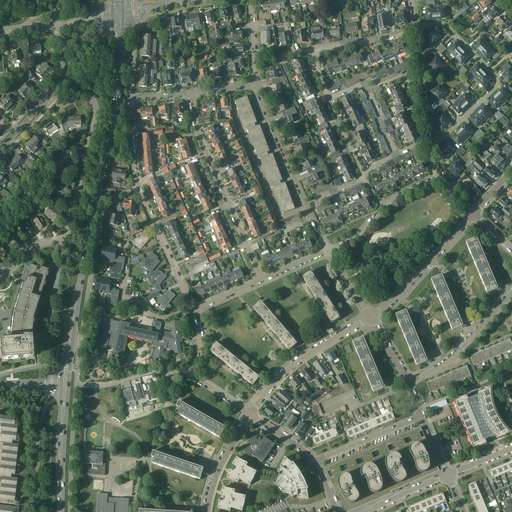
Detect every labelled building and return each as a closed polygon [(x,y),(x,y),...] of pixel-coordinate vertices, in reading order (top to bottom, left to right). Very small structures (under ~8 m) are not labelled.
[(283,0),(280,0),(275,1),(277,9),(285,8),(283,0)] [(480,2),(478,4),(482,10),(491,3),(490,2),(490,1),(489,0),(483,0),(480,0),(479,1),(480,2)] [(270,10),(269,2),(261,3),(262,12),(270,10)] [(241,14),(240,7),(233,8),(235,15),(237,15),(238,20),(241,19),(240,14),(241,14)] [(435,7),(435,10),(436,10),(437,19),(446,18),(446,16),(449,15),(448,10),(445,10),(445,9),(440,9),(440,7),(435,7)] [(464,8),(457,13),(460,16),(466,10),(464,8)] [(491,19),(492,17),(493,19),(499,13),(497,11),(498,10),(496,8),(495,8),(492,10),(489,12),(490,12),(489,14),(488,15),(491,19)] [(221,9),(221,10),(220,10),(221,19),(225,18),(225,21),(228,20),(228,18),(228,17),(226,9),(223,10),(223,9),(221,9)] [(396,17),(397,24),(404,23),(405,23),(404,19),(405,19),(404,10),(403,10),(400,11),(400,10),(400,11),(400,13),(397,14),(397,13),(397,17),(396,17)] [(427,20),(437,19),(436,10),(435,10),(426,10),(427,20)] [(207,13),(205,13),(206,17),(207,17),(208,20),(209,20),(209,23),(214,23),(213,20),(214,19),(213,12),(207,13)] [(389,14),(378,16),(381,29),(391,27),(389,14)] [(193,24),(194,24),(192,16),(192,15),(189,16),(189,17),(185,17),(186,22),(185,22),(186,25),(187,25),(187,29),(194,27),(193,24)] [(199,15),(192,16),(194,24),(193,24),(194,26),(200,25),(199,23),(200,23),(199,20),(201,20),(200,17),(199,17),(199,15)] [(367,22),(362,23),(363,32),(371,30),(371,26),(374,25),(373,17),(366,18),(367,22)] [(500,27),(507,21),(505,19),(504,17),(503,17),(500,19),(496,22),(500,27)] [(178,18),(171,19),(173,28),(173,32),(181,31),(181,26),(179,26),(178,18)] [(507,21),(500,27),(498,28),(501,32),(503,30),(510,24),(507,21)] [(357,23),(345,26),(346,33),(358,31),(357,23)] [(273,26),(266,27),(267,33),(261,33),(262,45),(268,45),(269,45),(269,44),(270,44),(270,36),(275,35),(273,26)] [(329,26),(325,27),(326,31),(329,30),(330,38),(340,36),(338,26),(329,28),(329,26)] [(312,34),(313,34),(313,35),(311,36),(312,41),(320,39),(320,38),(324,38),(323,31),(321,31),(320,28),(311,29),(312,34)] [(306,30),(297,32),(299,44),(306,42),(305,36),(307,36),(306,30)] [(433,44),(440,37),(433,30),(426,37),(433,44)] [(232,39),(233,39),(234,41),(237,40),(237,39),(243,39),(242,38),(243,38),(243,35),(242,35),(242,32),(233,33),(232,33),(232,39)] [(289,33),(280,34),(282,47),(291,45),(289,33)] [(150,42),(150,39),(151,35),(142,34),(141,45),(150,46),(150,42)] [(473,46),(480,53),(487,47),(487,46),(480,40),(473,46)] [(39,41),(28,43),(28,47),(29,47),(30,53),(41,51),(39,41)] [(396,60),(401,57),(396,44),(393,46),(394,48),(391,49),(395,57),(396,60)] [(398,44),(396,44),(401,57),(407,55),(406,53),(409,52),(405,44),(402,45),(402,44),(399,46),(398,44)] [(438,53),(444,47),(441,44),(435,50),(438,53)] [(449,50),(455,57),(462,50),(455,44),(449,50)] [(150,46),(141,45),(141,50),(140,50),(139,56),(140,56),(149,57),(149,52),(150,49),(150,46)] [(487,47),(480,53),(487,60),(494,53),(490,50),(492,48),(489,45),(487,46),(487,47)] [(438,53),(440,55),(446,49),(444,47),(438,53)] [(387,48),(384,49),(389,60),(395,57),(391,49),(388,51),(387,48)] [(383,62),(389,60),(384,49),(382,50),(383,53),(380,54),(382,60),(383,62)] [(18,52),(18,51),(17,51),(16,50),(15,51),(14,51),(14,52),(14,53),(11,53),(12,56),(11,56),(12,60),(13,60),(13,62),(14,64),(20,63),(20,61),(21,61),(20,56),(19,57),(18,52)] [(377,53),(373,54),(377,62),(382,60),(380,54),(378,50),(376,51),(377,53)] [(469,57),(462,50),(455,57),(462,64),(469,57)] [(356,53),(354,54),(358,64),(361,63),(361,64),(367,62),(364,56),(363,54),(361,55),(360,54),(357,55),(356,53)] [(352,57),(349,59),(352,67),(358,64),(354,54),(351,55),(352,57)] [(364,56),(367,62),(369,67),(372,66),(372,64),(377,62),(373,54),(368,57),(368,58),(366,59),(364,56)] [(294,64),(297,69),(305,65),(302,60),(301,60),(300,57),(292,61),(293,64),(294,64)] [(347,69),(352,67),(349,59),(346,60),(345,58),(343,59),(347,69)] [(244,68),(244,65),(243,59),(238,60),(239,64),(231,65),(232,71),(229,72),(229,76),(239,75),(239,71),(240,70),(240,69),(244,68)] [(331,64),(335,72),(336,74),(341,72),(338,64),(336,59),(334,60),(335,62),(331,64)] [(347,69),(343,59),(340,60),(341,62),(338,64),(341,72),(347,69)] [(441,71),(445,67),(448,64),(442,59),(440,62),(436,59),(429,65),(438,74),(441,71)] [(38,71),(39,72),(37,75),(42,79),(51,70),(49,68),(49,67),(47,64),(43,68),(41,67),(38,71)] [(335,72),(331,64),(326,66),(326,67),(323,69),(327,77),(330,75),(330,74),(335,72)] [(148,73),(148,70),(149,66),(140,65),(139,76),(148,76),(148,73)] [(297,69),(299,74),(305,72),(309,70),(308,68),(306,69),(305,65),(297,69)] [(215,78),(217,78),(217,79),(218,79),(218,80),(219,80),(220,79),(220,78),(222,77),(221,69),(220,69),(220,66),(215,67),(215,70),(214,70),(214,72),(214,76),(215,76),(215,78)] [(459,75),(465,69),(463,66),(456,72),(459,75)] [(475,81),(484,73),(477,66),(470,73),(474,76),(472,78),(475,81)] [(511,68),(502,76),(509,83),(511,80),(511,68)] [(34,78),(31,69),(26,70),(29,80),(34,78)] [(465,69),(459,75),(461,77),(467,71),(465,69)] [(200,70),(201,76),(199,76),(200,80),(202,80),(208,79),(206,70),(200,70)] [(172,85),(171,71),(163,72),(164,86),(172,85)] [(272,83),(285,80),(284,77),(279,78),(277,71),(266,73),(267,80),(272,79),(272,83)] [(297,75),(299,81),(309,76),(308,74),(306,75),(305,72),(299,74),(297,75)] [(484,73),(475,81),(478,84),(480,83),(483,86),(490,80),(484,73)] [(148,76),(139,76),(138,87),(147,87),(147,83),(147,80),(148,76)] [(310,79),(309,76),(299,81),(302,86),(310,83),(308,80),(310,79)] [(285,80),(272,83),(273,86),(269,87),(270,94),(281,92),(280,85),(286,84),(285,80)] [(25,99),(26,97),(31,92),(31,93),(33,91),(32,90),(33,90),(26,83),(18,92),(25,99)] [(302,86),(304,92),(314,87),(313,85),(311,86),(310,83),(302,86)] [(389,89),(391,94),(400,90),(398,84),(393,86),(392,84),(394,83),(386,86),(387,89),(389,89)] [(432,93),(439,100),(448,91),(445,88),(443,90),(439,86),(432,93)] [(305,98),(307,101),(312,98),(315,97),(314,95),(315,94),(313,91),(315,90),(314,87),(304,92),(307,97),(305,98)] [(503,89),(496,95),(504,104),(507,101),(506,99),(510,95),(503,89)] [(403,96),(400,90),(391,94),(394,100),(403,96)] [(342,106),(352,102),(355,101),(352,94),(340,99),(343,104),(342,105),(342,106)] [(457,99),(466,107),(472,101),(466,94),(462,98),(460,96),(457,99)] [(504,104),(496,95),(489,102),(496,109),(500,105),(501,107),(504,104)] [(8,96),(3,101),(10,107),(10,106),(11,106),(13,105),(12,104),(14,102),(12,100),(13,99),(10,97),(10,98),(8,96)] [(405,102),(403,96),(394,100),(396,106),(405,102)] [(245,129),(255,125),(255,124),(257,123),(247,97),(236,101),(246,127),(245,128),(245,129)] [(282,112),(284,115),(296,110),(294,106),(288,109),(284,98),(275,102),(277,107),(275,107),(278,114),(282,112)] [(313,101),(312,98),(307,101),(305,101),(307,104),(310,103),(313,108),(322,104),(319,98),(313,101)] [(466,107),(457,99),(454,102),(456,104),(452,107),(459,114),(466,107)] [(10,107),(3,101),(0,104),(0,108),(1,109),(2,108),(5,111),(6,111),(7,111),(8,109),(8,108),(10,107)] [(209,112),(209,109),(208,102),(201,103),(202,110),(206,110),(207,113),(209,112)] [(352,102),(342,106),(343,107),(344,107),(346,111),(347,110),(355,107),(352,102)] [(408,108),(405,102),(396,106),(394,107),(396,112),(398,111),(399,112),(402,110),(408,108)] [(313,108),(315,114),(324,110),(322,104),(313,108)] [(180,117),(183,116),(183,114),(183,113),(182,105),(181,105),(180,105),(178,105),(178,106),(176,106),(176,108),(175,108),(176,112),(177,114),(179,114),(180,117)] [(162,107),(159,108),(159,115),(166,115),(166,118),(169,118),(169,114),(169,106),(162,107)] [(347,110),(349,116),(358,112),(356,106),(355,107),(347,110)] [(484,107),(477,113),(484,120),(491,114),(484,107)] [(141,120),(147,119),(146,109),(140,109),(137,110),(138,114),(141,114),(141,120)] [(296,110),(284,115),(285,119),(281,120),(284,126),(294,122),(292,116),(297,113),(296,110)] [(327,115),(324,110),(315,114),(318,119),(327,115)] [(398,122),(407,118),(404,112),(403,113),(402,110),(399,112),(398,111),(396,112),(395,113),(396,116),(395,116),(398,122)] [(349,116),(352,122),(361,118),(358,112),(349,116)] [(477,127),(484,120),(477,113),(471,120),(477,127)] [(505,114),(502,118),(507,123),(510,120),(505,114)] [(316,127),(318,130),(324,127),(323,124),(330,121),(327,115),(318,119),(320,125),(316,127)] [(435,120),(437,122),(436,123),(442,130),(451,122),(448,118),(446,120),(443,116),(440,118),(438,117),(435,120)] [(66,118),(67,118),(64,119),(64,121),(59,121),(61,125),(63,130),(64,134),(68,133),(67,131),(66,127),(71,127),(72,127),(72,126),(80,125),(80,124),(81,124),(81,123),(80,123),(80,117),(71,118),(71,117),(66,118)] [(361,118),(352,122),(354,127),(356,127),(357,130),(364,127),(362,124),(364,124),(361,118)] [(400,128),(402,127),(409,124),(407,118),(398,122),(400,128)] [(58,130),(55,127),(55,126),(55,127),(52,123),(44,128),(46,130),(45,131),(48,136),(49,136),(48,135),(57,129),(57,130),(58,130)] [(402,127),(405,133),(414,129),(411,123),(409,124),(402,127)] [(255,125),(245,129),(246,131),(248,130),(258,156),(257,157),(258,158),(268,154),(268,153),(270,152),(260,125),(256,127),(255,125)] [(465,125),(459,131),(467,140),(470,137),(468,135),(472,132),(465,125)] [(209,135),(216,132),(213,126),(207,129),(208,132),(207,132),(208,135),(209,135)] [(322,135),(323,138),(332,134),(331,130),(332,129),(331,127),(329,128),(327,126),(324,127),(318,130),(319,133),(322,132),(323,135),(322,135)] [(354,134),(356,140),(366,136),(365,133),(363,134),(362,131),(365,130),(364,127),(357,130),(356,130),(357,133),(354,134)] [(416,134),(414,129),(405,133),(407,138),(407,139),(416,134)] [(467,140),(459,131),(452,138),(459,145),(462,141),(464,143),(467,140)] [(209,135),(212,141),(219,138),(216,132),(209,135)] [(295,141),(296,144),(308,139),(307,135),(301,138),(298,132),(288,136),(291,142),(295,141)] [(325,140),(327,143),(335,140),(337,139),(336,137),(334,138),(332,134),(323,138),(324,141),(325,140)] [(409,142),(410,144),(419,140),(416,134),(407,139),(407,138),(405,139),(406,143),(409,142)] [(357,145),(358,147),(360,146),(360,145),(367,142),(366,139),(367,139),(366,136),(356,140),(358,144),(357,145)] [(34,137),(29,142),(35,147),(36,145),(37,146),(40,142),(37,139),(35,137),(34,137)] [(179,148),(180,148),(188,145),(186,139),(182,140),(181,138),(176,140),(179,148)] [(212,141),(215,147),(221,144),(222,144),(220,138),(219,138),(212,141)] [(308,139),(296,144),(298,147),(294,149),(296,155),(307,151),(304,145),(310,142),(308,139)] [(337,143),(335,140),(327,143),(325,144),(326,146),(328,146),(329,149),(337,145),(339,145),(338,143),(337,143)] [(370,141),(367,142),(360,145),(360,146),(362,149),(360,150),(361,152),(371,148),(369,145),(371,144),(370,141)] [(27,150),(28,150),(31,152),(33,154),(37,149),(35,147),(29,142),(27,144),(27,143),(25,146),(25,147),(26,147),(25,148),(27,150)] [(440,150),(447,156),(450,153),(452,155),(455,151),(447,143),(440,150)] [(217,153),(224,150),(221,144),(215,147),(217,153)] [(188,145),(180,148),(182,153),(190,151),(188,145)] [(339,149),(337,145),(329,149),(328,149),(329,152),(330,151),(332,154),(329,156),(330,159),(334,157),(342,153),(340,154),(339,152),(342,150),(341,148),(339,149)] [(387,147),(381,150),(382,152),(383,151),(385,155),(390,153),(387,147)] [(58,163),(72,166),(75,152),(71,152),(71,151),(57,148),(55,155),(60,156),(58,163)] [(363,153),(365,157),(375,153),(374,150),(372,151),(371,148),(361,152),(362,154),(363,153)] [(220,159),(226,156),(230,155),(227,149),(224,150),(217,153),(220,159)] [(511,154),(506,149),(503,151),(505,153),(505,154),(511,159),(511,158),(511,154)] [(190,151),(182,153),(180,154),(181,156),(179,157),(180,160),(191,157),(190,151)] [(337,159),(339,165),(347,161),(345,155),(341,157),(340,154),(342,153),(334,157),(335,160),(337,159)] [(376,155),(375,153),(365,157),(368,163),(372,161),(372,163),(375,162),(374,160),(376,159),(374,156),(376,155)] [(270,187),(281,183),(280,181),(282,180),(273,154),(269,156),(268,154),(258,158),(258,160),(261,158),(271,185),(270,185),(270,187)] [(489,154),(484,159),(488,162),(494,157),(489,154)] [(495,158),(504,167),(505,167),(506,165),(507,164),(502,159),(498,155),(495,158)] [(17,156),(12,161),(17,166),(22,160),(17,156)] [(226,156),(220,159),(220,160),(219,160),(220,163),(221,163),(222,165),(229,162),(226,156)] [(504,167),(495,158),(492,162),(494,164),(500,170),(501,171),(501,170),(502,170),(503,169),(503,168),(504,167)] [(307,169),(309,173),(321,167),(319,164),(314,166),(311,160),(301,165),(303,171),(307,169)] [(471,160),(465,166),(468,169),(474,162),(471,160)] [(477,160),(474,164),(481,171),(485,167),(477,160)] [(17,166),(12,161),(7,166),(12,171),(17,166)] [(350,167),(347,161),(339,165),(342,171),(350,167)] [(424,161),(415,165),(419,174),(425,172),(424,169),(427,168),(424,161)] [(461,164),(459,166),(456,162),(449,169),(456,176),(464,167),(461,164)] [(186,174),(188,173),(195,169),(193,164),(183,168),(186,174)] [(410,169),(414,178),(416,178),(416,176),(419,174),(415,165),(413,166),(414,167),(410,169)] [(474,166),(472,168),(478,175),(481,172),(474,166)] [(321,167),(309,173),(310,176),(306,178),(309,184),(320,179),(317,173),(323,171),(321,167)] [(342,171),(344,176),(352,173),(350,167),(342,171)] [(489,167),(485,171),(487,173),(487,174),(493,179),(495,177),(496,177),(497,176),(496,175),(497,175),(491,169),(489,167)] [(230,177),(237,174),(234,168),(227,171),(228,173),(227,174),(229,177),(230,176),(230,177)] [(113,169),(111,177),(112,177),(111,182),(120,184),(120,181),(119,181),(120,178),(124,179),(125,172),(113,169)] [(198,175),(195,169),(188,173),(190,178),(198,175)] [(407,169),(404,170),(408,179),(412,178),(413,179),(414,178),(410,169),(407,170),(407,169)] [(404,181),(408,179),(404,170),(401,171),(402,173),(399,174),(403,184),(405,183),(404,181)] [(11,173),(8,176),(14,181),(17,178),(11,173)] [(230,177),(232,183),(242,179),(239,173),(237,174),(230,177)] [(352,173),(344,176),(347,182),(355,178),(352,173)] [(393,177),(398,187),(397,184),(400,183),(401,184),(403,184),(399,174),(396,175),(395,174),(392,175),(393,177)] [(190,178),(193,184),(200,181),(198,175),(190,178)] [(481,187),(483,185),(485,187),(486,186),(487,187),(488,185),(488,184),(489,183),(481,175),(474,181),(481,187)] [(388,181),(393,191),(395,190),(394,188),(398,187),(393,177),(391,178),(392,180),(388,181)] [(151,188),(157,185),(154,179),(148,182),(149,185),(148,185),(149,188),(150,187),(151,188)] [(232,183),(235,189),(242,186),(245,185),(242,179),(232,183)] [(193,184),(195,190),(203,186),(200,181),(193,184)] [(393,191),(388,181),(385,183),(385,181),(382,182),(386,192),(390,190),(391,192),(393,191)] [(63,202),(66,189),(67,189),(68,186),(52,182),(51,182),(53,183),(52,186),(52,188),(53,190),(59,191),(57,201),(63,202)] [(386,192),(382,182),(379,183),(380,185),(377,186),(377,188),(376,188),(377,191),(379,190),(380,194),(386,192)] [(475,188),(471,184),(468,182),(466,184),(469,187),(469,186),(471,187),(467,191),(470,194),(470,193),(476,198),(476,197),(477,197),(478,196),(478,195),(480,193),(475,188)] [(281,183),(270,187),(271,188),(274,187),(284,213),(295,209),(285,183),(281,184),(281,183)] [(151,188),(153,194),(160,191),(157,185),(151,188)] [(203,186),(195,190),(198,195),(205,192),(203,186)] [(242,186),(235,189),(234,190),(236,193),(237,192),(238,195),(245,192),(242,186)] [(153,194),(156,200),(162,197),(160,191),(153,194)] [(198,195),(200,201),(208,198),(205,192),(198,195)] [(360,201),(364,210),(370,207),(369,204),(372,203),(368,195),(365,196),(366,198),(360,201)] [(162,197),(156,200),(158,206),(165,203),(162,197)] [(200,201),(203,207),(210,203),(208,198),(200,201)] [(503,198),(499,203),(500,204),(505,208),(506,209),(510,205),(508,204),(509,203),(503,198)] [(242,208),(248,205),(246,199),(239,202),(240,205),(239,205),(240,208),(241,208),(242,208)] [(364,210),(360,201),(359,199),(354,201),(354,202),(359,212),(364,210)] [(134,216),(135,202),(134,202),(134,201),(130,201),(130,202),(129,202),(125,201),(124,207),(128,208),(127,216),(134,216)] [(353,215),(359,212),(354,202),(351,203),(352,204),(349,206),(353,215)] [(165,203),(158,206),(160,210),(161,212),(168,209),(165,203)] [(210,203),(203,207),(205,212),(213,209),(210,203)] [(56,209),(51,205),(44,214),(48,216),(49,215),(56,220),(60,214),(59,213),(58,212),(58,213),(55,210),(56,209)] [(242,208),(244,214),(253,211),(250,205),(248,205),(242,208)] [(347,218),(353,215),(349,206),(343,208),(347,218)] [(341,220),(342,220),(347,218),(343,208),(337,211),(338,213),(341,220)] [(498,216),(500,217),(501,218),(503,216),(500,214),(501,214),(500,213),(497,210),(495,208),(490,213),(496,219),(498,216)] [(503,211),(507,215),(509,217),(511,215),(506,209),(505,208),(503,211)] [(168,209),(161,212),(161,213),(160,213),(161,216),(163,216),(164,218),(170,215),(168,209)] [(244,214),(247,220),(255,217),(253,211),(244,214)] [(338,213),(332,216),(337,225),(343,222),(342,220),(341,220),(338,213)] [(112,215),(110,224),(118,226),(119,223),(118,223),(119,216),(116,215),(113,214),(113,215),(112,215)] [(212,223),(219,220),(216,214),(207,218),(210,224),(212,223)] [(509,224),(511,221),(506,215),(503,218),(509,224)] [(331,227),(337,225),(332,216),(327,218),(331,227)] [(247,220),(249,226),(256,223),(258,223),(255,217),(247,220)] [(39,218),(34,221),(36,223),(35,223),(40,229),(41,230),(43,228),(42,228),(45,226),(42,223),(43,222),(41,219),(40,220),(39,218)] [(325,230),(331,227),(327,218),(321,221),(325,230)] [(221,225),(219,220),(212,223),(210,224),(210,225),(210,226),(211,227),(212,227),(213,227),(214,229),(221,225)] [(169,230),(175,227),(173,221),(166,224),(167,226),(166,227),(167,230),(169,229),(169,230)] [(249,226),(252,232),(259,230),(256,223),(249,226)] [(34,234),(28,225),(22,229),(29,238),(34,234)] [(224,231),(221,225),(214,229),(215,231),(213,232),(214,235),(216,234),(217,234),(224,231)] [(169,230),(172,236),(178,233),(175,227),(169,230)] [(259,230),(252,232),(252,233),(251,233),(253,236),(254,236),(255,238),(261,236),(259,230)] [(226,237),(224,231),(217,234),(219,240),(226,237)] [(172,236),(174,242),(181,239),(178,233),(172,236)] [(138,238),(133,244),(140,249),(149,239),(146,236),(143,234),(139,239),(138,238)] [(21,244),(14,236),(8,241),(16,249),(21,244)] [(229,242),(226,237),(219,240),(217,241),(219,247),(220,246),(221,246),(229,242)] [(174,242),(177,248),(183,245),(181,239),(174,242)] [(302,240),(303,242),(306,250),(312,247),(309,239),(305,241),(305,239),(302,240)] [(487,293),(497,289),(498,292),(501,290),(499,286),(496,287),(476,239),(466,243),(487,293)] [(221,246),(220,246),(221,249),(223,248),(224,251),(231,248),(229,242),(221,246)] [(299,253),(306,250),(303,242),(296,245),(299,253)] [(2,244),(0,246),(0,252),(5,259),(11,253),(2,244)] [(104,244),(101,264),(103,258),(106,258),(106,262),(107,258),(110,259),(108,267),(112,268),(112,270),(111,270),(110,277),(121,279),(122,271),(121,270),(122,269),(124,269),(126,258),(115,256),(116,250),(119,251),(112,249),(112,246),(112,248),(108,247),(109,245),(108,245),(108,247),(104,246),(105,244),(104,244)] [(177,248),(179,254),(186,251),(183,245),(177,248)] [(293,256),(299,253),(296,245),(293,246),(291,245),(289,246),(293,256)] [(287,258),(293,256),(289,246),(283,249),(283,251),(287,258)] [(186,251),(179,254),(180,254),(179,254),(180,257),(181,257),(182,260),(189,257),(186,251)] [(287,258),(283,251),(277,254),(280,261),(287,258)] [(144,258),(141,261),(143,263),(142,265),(148,269),(151,272),(160,262),(157,259),(158,258),(152,253),(146,260),(144,258)] [(274,264),(280,261),(277,254),(270,256),(274,264)] [(267,267),(274,264),(270,256),(264,259),(267,267)] [(137,257),(131,259),(131,260),(132,263),(133,264),(134,265),(140,263),(139,260),(137,257)] [(37,266),(30,264),(26,276),(24,283),(23,282),(22,286),(21,286),(20,289),(21,289),(19,295),(18,295),(17,298),(18,299),(16,305),(15,304),(14,308),(15,308),(14,311),(15,312),(15,313),(14,315),(13,315),(13,318),(12,318),(12,322),(12,325),(12,328),(11,328),(10,331),(11,331),(11,335),(10,339),(6,339),(2,339),(2,340),(0,339),(0,360),(1,360),(4,360),(4,361),(7,360),(14,359),(14,360),(17,360),(17,359),(22,358),(22,359),(26,359),(26,358),(33,358),(31,343),(32,343),(32,340),(31,340),(31,337),(31,334),(32,334),(32,330),(32,327),(32,324),(33,324),(34,320),(33,320),(33,317),(34,314),(35,314),(36,311),(35,311),(37,305),(38,305),(39,302),(38,301),(40,295),(41,295),(42,292),(41,292),(46,276),(47,277),(48,273),(47,273),(48,270),(39,267),(38,270),(36,270),(37,266)] [(234,273),(231,274),(229,269),(225,270),(228,275),(231,283),(237,280),(234,273)] [(234,273),(237,280),(244,277),(241,270),(234,273)] [(158,271),(146,276),(150,284),(156,290),(157,293),(159,292),(162,291),(159,285),(164,279),(166,277),(164,275),(160,272),(158,271)] [(312,293),(321,287),(311,271),(303,277),(306,283),(309,287),(312,293)] [(231,283),(228,275),(221,278),(225,286),(231,283)] [(104,293),(108,293),(109,288),(110,282),(114,283),(114,282),(106,281),(107,278),(106,279),(103,279),(103,277),(103,279),(99,278),(99,276),(95,296),(96,296),(97,289),(101,290),(100,294),(101,290),(104,291),(104,293)] [(452,331),(462,327),(463,329),(466,328),(464,323),(461,324),(441,276),(431,280),(452,331)] [(225,286),(221,278),(218,280),(217,278),(214,279),(215,281),(218,289),(225,286)] [(208,284),(212,291),(218,289),(215,281),(208,284)] [(202,287),(205,294),(212,291),(208,284),(202,287)] [(196,292),(199,297),(205,294),(202,287),(201,285),(195,288),(195,290),(196,290),(195,291),(196,292)] [(318,302),(322,308),(331,303),(321,287),(312,293),(316,298),(318,302)] [(107,300),(112,301),(111,305),(117,306),(118,302),(120,291),(114,290),(115,289),(109,288),(108,293),(107,300)] [(161,298),(158,301),(167,310),(170,306),(167,304),(173,298),(171,296),(172,294),(169,291),(162,299),(161,298)] [(273,316),(266,308),(261,302),(253,308),(258,314),(261,318),(261,317),(266,323),(273,316)] [(331,303),(322,308),(326,314),(325,314),(328,318),(332,324),(340,318),(331,303)] [(98,319),(99,317),(103,308),(94,305),(90,316),(98,319)] [(405,311),(396,315),(417,366),(426,362),(427,364),(430,363),(428,358),(425,359),(405,311)] [(273,331),(277,337),(285,330),(273,316),(266,323),(270,328),(273,332),(273,331)] [(98,319),(94,328),(98,329),(103,318),(99,317),(98,319)] [(127,339),(125,338),(126,336),(153,342),(152,346),(156,347),(154,357),(162,359),(164,349),(168,350),(168,351),(170,351),(170,350),(172,351),(173,353),(181,352),(180,343),(180,342),(179,342),(179,339),(182,338),(182,337),(180,322),(172,323),(173,333),(171,333),(170,333),(169,333),(160,331),(161,323),(153,321),(151,329),(148,328),(147,331),(143,330),(143,331),(130,328),(130,324),(131,324),(122,322),(122,323),(112,321),(113,320),(105,318),(105,319),(103,326),(102,333),(101,333),(102,333),(100,340),(100,341),(99,348),(106,349),(107,346),(110,347),(114,348),(113,351),(116,352),(124,354),(124,353),(127,339)] [(96,329),(91,340),(94,342),(100,331),(96,329)] [(282,342),(285,346),(285,345),(289,351),(297,344),(285,330),(277,337),(282,342)] [(382,386),(364,343),(362,338),(353,342),(374,393),(385,388),(386,389),(390,387),(389,384),(386,384),(382,386)] [(503,342),(504,343),(507,352),(511,350),(511,344),(510,339),(510,340),(510,341),(507,342),(506,341),(503,342)] [(88,352),(90,353),(91,354),(97,343),(93,341),(88,352)] [(231,355),(225,350),(217,343),(210,351),(216,355),(215,356),(219,358),(225,363),(231,355)] [(507,352),(504,343),(500,345),(499,344),(496,345),(497,346),(501,355),(507,352)] [(490,348),(490,349),(494,358),(501,355),(497,346),(493,348),(493,347),(490,348)] [(483,351),(484,352),(487,360),(494,358),(490,349),(487,351),(486,349),(483,351)] [(476,354),(477,355),(481,363),(487,360),(484,352),(480,353),(479,352),(476,354)] [(88,365),(94,355),(91,354),(90,353),(85,363),(88,365)] [(333,353),(327,356),(328,358),(327,358),(328,360),(329,360),(333,366),(335,364),(333,361),(336,359),(333,353)] [(234,370),(239,374),(245,366),(231,355),(225,363),(230,367),(233,370),(234,370)] [(481,363),(477,355),(473,356),(473,355),(470,356),(474,366),(481,363)] [(320,360),(314,364),(321,376),(328,372),(320,360)] [(244,378),(248,381),(253,386),(260,378),(245,366),(239,374),(244,378)] [(460,369),(460,370),(464,379),(471,376),(467,366),(466,366),(467,367),(463,369),(463,368),(460,369)] [(308,382),(314,377),(307,368),(301,373),(308,382)] [(464,379),(460,370),(457,372),(456,370),(453,372),(453,373),(457,381),(464,379)] [(446,375),(447,376),(450,384),(457,381),(453,373),(450,374),(449,373),(446,375)] [(341,375),(336,378),(341,387),(346,383),(341,375)] [(440,378),(444,387),(450,384),(447,376),(443,377),(443,376),(440,377),(440,378)] [(291,382),(290,383),(297,390),(301,386),(299,384),(300,383),(295,378),(293,380),(292,380),(290,382),(291,382)] [(433,380),(433,381),(437,390),(444,387),(440,378),(437,380),(436,379),(433,380)] [(437,390),(433,381),(430,383),(429,382),(426,383),(430,393),(437,390)] [(149,384),(154,400),(158,399),(153,383),(149,384)] [(143,386),(137,388),(142,404),(147,402),(143,386)] [(492,440),(494,438),(493,436),(495,436),(498,439),(506,436),(506,435),(511,433),(510,432),(505,428),(505,427),(500,421),(497,415),(494,408),(492,402),(492,401),(491,395),(491,394),(491,387),(491,386),(486,388),(486,387),(478,391),(478,395),(468,399),(485,440),(490,438),(492,440)] [(277,396),(287,404),(291,399),(281,391),(280,392),(278,394),(278,395),(277,396)] [(468,399),(467,395),(458,399),(459,399),(454,401),(474,449),(479,446),(479,447),(487,444),(485,440),(468,399)] [(287,404),(277,396),(276,397),(276,396),(274,399),(273,401),(282,408),(287,404)] [(445,399),(430,406),(432,411),(448,405),(445,399)] [(180,401),(177,406),(179,408),(176,413),(220,438),(225,429),(227,430),(228,427),(224,425),(222,427),(181,404),(182,403),(180,401)] [(319,404),(311,401),(314,409),(320,407),(319,404)] [(268,406),(265,412),(271,416),(272,416),(274,418),(277,413),(275,411),(268,406)] [(386,414),(389,422),(395,419),(392,412),(393,411),(392,408),(388,409),(389,413),(386,414)] [(289,420),(285,426),(288,429),(289,428),(290,429),(297,419),(296,419),(298,416),(291,412),(286,419),(289,420)] [(389,422),(386,414),(382,416),(381,414),(379,415),(380,417),(383,424),(389,422)] [(0,491),(0,499),(14,501),(17,478),(11,478),(11,475),(14,475),(18,445),(12,444),(12,441),(15,442),(17,426),(14,426),(14,418),(1,417),(1,416),(0,415),(0,424),(2,425),(0,439),(3,440),(3,443),(0,442),(0,443),(3,444),(0,465),(0,473),(2,474),(2,477),(0,476),(2,477),(0,491)] [(374,419),(377,427),(383,424),(380,417),(377,418),(376,416),(373,417),(374,419)] [(361,419),(362,422),(363,424),(366,431),(372,429),(368,421),(365,423),(365,422),(364,418),(361,419)] [(377,427),(374,419),(371,420),(370,418),(368,419),(368,421),(372,429),(377,427)] [(301,423),(295,432),(302,437),(308,427),(301,423)] [(366,431),(363,424),(359,425),(358,423),(356,424),(357,426),(360,434),(366,431)] [(333,429),(329,431),(333,438),(339,436),(335,428),(337,428),(335,424),(331,426),(333,429)] [(360,434),(357,426),(354,428),(353,426),(350,427),(351,429),(354,436),(360,434)] [(392,491),(439,470),(421,427),(325,468),(344,511),(347,511),(393,493),(392,491)] [(354,436),(351,429),(348,430),(347,428),(345,429),(345,431),(349,439),(354,436)] [(333,438),(329,431),(326,432),(325,430),(323,431),(323,433),(324,433),(327,441),(333,438)] [(318,436),(321,443),(327,441),(324,433),(323,433),(320,435),(319,433),(317,433),(318,435),(318,436)] [(315,446),(321,443),(318,436),(314,437),(313,435),(311,436),(315,446)] [(253,460),(255,457),(263,462),(275,444),(264,437),(261,442),(252,436),(242,452),(253,460)] [(106,457),(103,457),(103,452),(81,451),(81,464),(87,464),(86,475),(105,476),(106,457)] [(201,468),(195,467),(177,460),(156,453),(156,452),(154,451),(152,457),(154,458),(152,463),(200,480),(203,470),(206,471),(207,468),(201,466),(201,468)] [(252,481),(255,476),(257,472),(246,467),(248,464),(237,458),(234,462),(233,465),(236,466),(234,471),(234,472),(230,470),(227,477),(238,483),(240,480),(250,485),(252,481)] [(300,472),(299,471),(297,468),(296,468),(297,468),(296,469),(292,466),(293,464),(289,462),(289,463),(284,461),(285,459),(284,459),(280,468),(282,469),(281,470),(278,471),(278,472),(279,474),(280,474),(283,472),(284,474),(282,477),(281,475),(280,475),(276,481),(279,486),(279,489),(282,491),(284,496),(291,495),(291,494),(291,492),(294,492),(295,494),(292,496),(293,498),(297,496),(298,496),(298,498),(307,499),(308,498),(306,498),(306,494),(307,493),(308,493),(307,489),(305,489),(305,484),(306,484),(304,480),(304,479),(303,480),(300,475),(299,475),(298,475),(297,473),(299,472),(300,472)] [(507,464),(501,466),(504,474),(508,472),(508,474),(511,474),(510,472),(507,464)] [(501,466),(495,469),(498,476),(502,475),(503,477),(505,476),(504,474),(501,466)] [(495,478),(498,476),(495,469),(489,471),(493,479),(491,479),(493,483),(496,481),(495,478)] [(478,488),(476,485),(478,484),(477,482),(468,486),(470,492),(478,488)] [(219,501),(219,504),(218,509),(230,511),(231,508),(243,511),(246,497),(234,494),(235,491),(229,489),(223,488),(221,495),(225,496),(224,498),(223,502),(219,501)] [(478,488),(470,492),(472,497),(480,494),(479,491),(481,490),(480,488),(478,488)] [(127,511),(129,499),(120,498),(120,500),(107,499),(107,494),(108,494),(98,493),(98,494),(99,494),(97,511),(127,511)] [(482,493),(480,494),(472,497),(475,503),(483,500),(481,496),(483,496),(482,493)] [(447,503),(446,502),(443,494),(437,496),(440,504),(443,502),(444,504),(447,503)] [(440,504),(437,496),(431,499),(434,506),(438,505),(440,509),(442,508),(440,504)] [(431,499),(425,501),(428,509),(432,507),(433,509),(434,511),(436,510),(435,508),(434,506),(431,499)] [(483,500),(475,503),(477,509),(485,506),(485,505),(483,502),(485,501),(484,499),(483,500)] [(423,511),(426,509),(427,511),(429,511),(428,509),(425,501),(419,503),(423,511)] [(419,503),(414,506),(416,511),(419,511),(420,511),(423,511),(419,503)]
